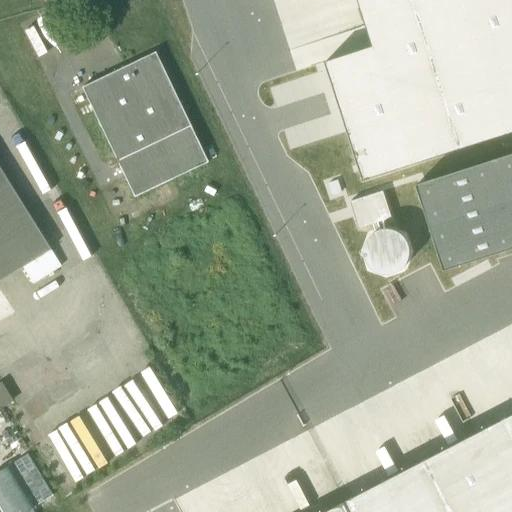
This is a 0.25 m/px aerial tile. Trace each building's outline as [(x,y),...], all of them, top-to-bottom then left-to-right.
[(363,182),(511,134),(511,0),(356,0),(372,48),(324,64),(363,182)] [(82,89),(117,163),(191,127),(156,53),(82,89)] [(208,163),(191,127),(117,163),(135,199),(208,163)] [(511,155),(416,187),(444,272),(511,249),(511,155)] [(26,204),(0,161),(0,205),(7,216),(26,204)] [(328,185),(332,196),(341,193),(337,181),(328,185)] [(350,203),(358,229),(391,219),(382,192),(350,203)] [(0,292),(59,255),(26,204),(7,216),(0,205),(0,292)] [(391,230),(377,232),(366,242),(364,256),(370,269),(382,276),(396,274),(407,264),(409,250),(403,237),(391,230)] [(511,511),(511,415),(343,503),(348,511),(511,511)] [(348,511),(343,503),(325,511),(348,511)]
